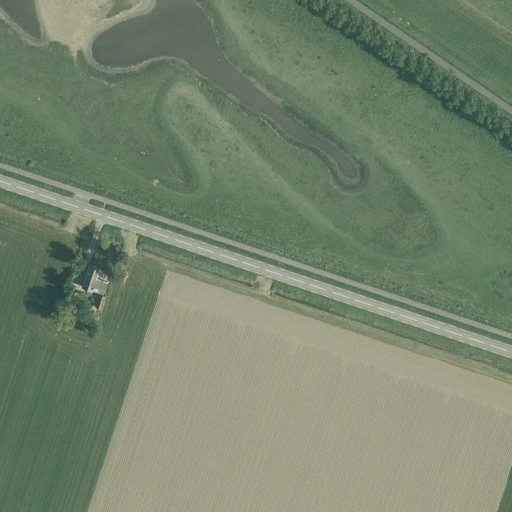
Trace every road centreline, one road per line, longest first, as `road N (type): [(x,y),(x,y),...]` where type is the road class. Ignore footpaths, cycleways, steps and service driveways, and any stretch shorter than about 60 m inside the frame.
road 1 (secondary): [(511,353),(0,182)]
road 2 (unclassified): [(511,114),(346,0)]
